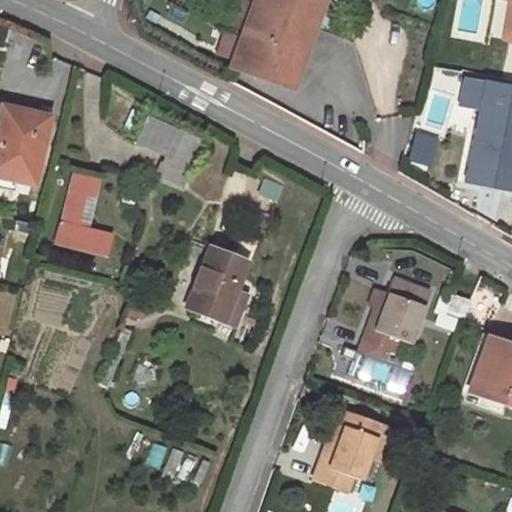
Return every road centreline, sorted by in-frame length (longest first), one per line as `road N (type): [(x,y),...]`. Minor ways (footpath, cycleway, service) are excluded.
road 1 (residential): [(233,511),(358,179)]
road 2 (unclassified): [(358,179),(85,33)]
road 3 (unclassified): [(511,266),(358,179)]
